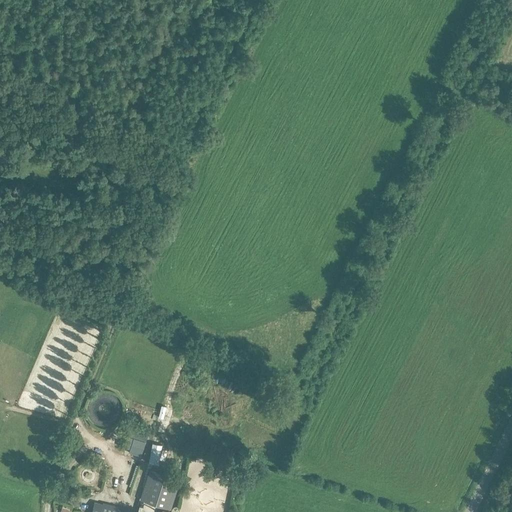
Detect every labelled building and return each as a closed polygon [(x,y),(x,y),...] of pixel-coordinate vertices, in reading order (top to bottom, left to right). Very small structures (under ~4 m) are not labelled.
[(130,426),(127,435),(146,441),(149,432),(130,426)] [(187,437),(188,427),(180,427),(179,437),(187,437)] [(130,449),(130,451),(142,454),(142,452),(146,442),(134,438),(130,449)] [(120,439),(118,446),(124,448),(124,447),(126,441),(120,439)] [(137,473),(144,475),(147,463),(141,461),(137,473)] [(141,499),(140,500),(171,510),(171,509),(181,479),(174,477),(150,469),(141,499)] [(95,502),(92,511),(130,511),(131,510),(102,502),(102,504),(95,502)]
